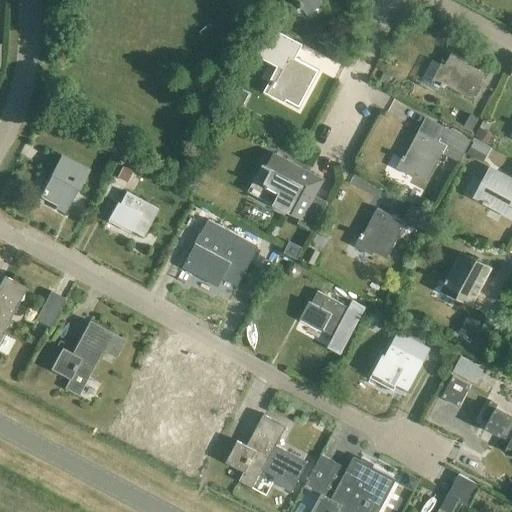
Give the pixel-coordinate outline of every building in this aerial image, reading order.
[(298,0),(307,11),(320,0),(298,0)] [(294,39),(272,27),(265,41),(287,53),(294,39)] [(486,72),(451,53),(436,81),(471,100),(486,72)] [(318,72),(290,56),(271,91),(300,107),(318,72)] [(492,81),(487,89),(496,94),(500,85),(492,81)] [(470,114),(464,125),(472,130),(479,119),(470,114)] [(445,128),(438,141),(419,131),(400,166),(428,182),(443,155),(459,164),(471,142),(445,128)] [(478,137),(490,144),(494,136),(482,129),(478,137)] [(491,147),(474,137),(472,141),(474,142),(467,153),(483,162),(491,147)] [(323,179),(309,172),(272,153),(266,166),(262,164),(262,165),(265,167),(258,182),(263,184),(262,186),(265,188),(260,198),(300,219),(297,223),(312,231),(327,202),(314,196),(323,179)] [(40,197),(56,205),(54,209),(64,214),(78,188),(79,189),(88,172),(60,157),(51,175),(52,175),(40,197)] [(116,177),(130,184),(136,172),(122,165),(116,177)] [(511,180),(493,170),(478,198),(511,216),(511,180)] [(126,192),(120,203),(116,202),(107,220),(130,233),(131,231),(142,237),(157,209),(126,192)] [(406,224),(378,208),(359,243),(387,259),(406,224)] [(411,222),(425,228),(431,214),(427,213),(425,217),(416,212),(411,222)] [(237,236),(231,248),(205,234),(199,246),(196,244),(186,263),(210,275),(211,274),(237,287),(258,247),(237,236)] [(294,244),(290,253),(297,257),(301,248),(294,244)] [(310,249),(304,260),(313,265),(319,254),(310,249)] [(490,268),(462,253),(443,288),(471,303),(490,268)] [(289,265),(287,271),(289,276),(295,278),(300,276),(302,270),(300,265),(294,263),(289,265)] [(0,334),(1,332),(3,333),(27,289),(3,277),(0,282),(0,334)] [(308,304),(299,320),(322,332),(323,331),(334,337),(328,348),(342,355),(366,308),(353,301),(349,308),(318,292),(307,287),(300,300),(308,304)] [(64,299),(50,292),(35,320),(48,328),(64,299)] [(384,330),(392,315),(376,307),(369,323),(384,330)] [(470,312),(459,332),(488,348),(498,329),(485,321),(470,312)] [(78,394),(87,378),(101,351),(114,358),(124,341),(88,321),(73,350),(82,355),(80,359),(61,349),(50,370),(69,380),(65,388),(78,394)] [(408,389),(430,347),(399,330),(385,355),(383,354),(373,373),(395,385),(396,383),(408,389)] [(484,368),(461,356),(453,371),(476,384),(484,368)] [(218,391),(167,363),(145,403),(197,430),(218,391)] [(442,397),(459,406),(470,385),(453,376),(442,397)] [(285,412),(302,421),(309,409),(292,400),(285,412)] [(506,450),(511,453),(511,416),(495,407),(497,404),(490,400),(481,417),(488,421),(485,427),(511,441),(506,450)] [(254,488),(263,471),(287,427),(263,415),(246,447),(238,442),(227,462),(245,472),(240,481),(254,488)] [(320,455),(303,488),(317,495),(334,463),(320,455)] [(322,496),(313,511),(395,511),(410,485),(356,455),(331,502),(322,496)] [(448,495),(440,510),(443,511),(452,511),(458,502),(468,507),(480,486),(459,475),(448,495)]
